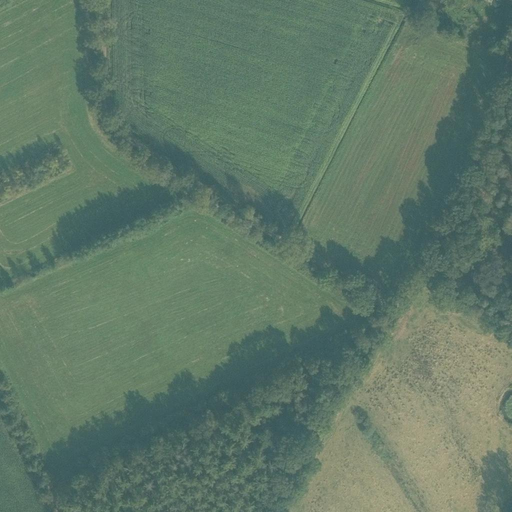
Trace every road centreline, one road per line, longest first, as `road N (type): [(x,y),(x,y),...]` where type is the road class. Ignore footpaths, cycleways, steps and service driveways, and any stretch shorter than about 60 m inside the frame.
road 1 (track): [(102,0),(104,126),(400,309)]
road 2 (track): [(400,309),(511,61)]
